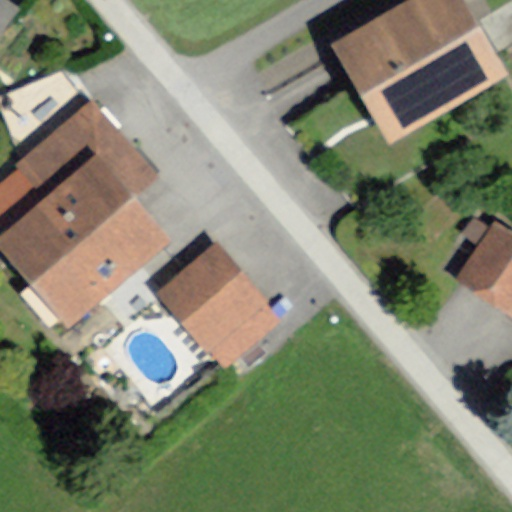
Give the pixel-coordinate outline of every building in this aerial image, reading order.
[(414,0),(330,51),(387,146),(505,75),(459,0),(414,0)] [(92,161),(129,203),(160,175),(93,98),(0,178),(0,225),(7,234),(92,161)] [(0,242),(0,257),(69,334),(167,246),(129,203),(92,161),(7,234),(0,242)] [(511,231),(494,220),(456,280),(511,315),(511,231)] [(157,298),(218,370),(276,322),(215,250),(157,298)]
